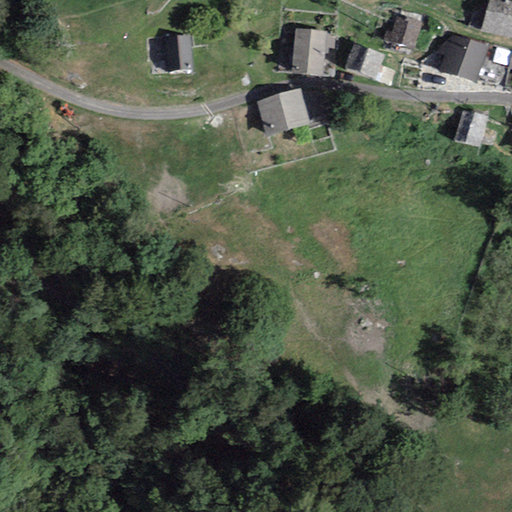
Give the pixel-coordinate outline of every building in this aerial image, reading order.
[(511,3),(498,0),(489,0),(481,34),(511,42),(511,3)] [(420,24),(397,18),(393,34),(386,32),(384,43),(413,50),(420,24)] [(328,35),(296,31),(291,78),(323,82),(328,35)] [(488,51),(443,35),(436,54),(444,57),(438,75),(474,88),(488,51)] [(191,39),(166,41),(169,80),(194,77),(191,39)] [(386,59),(354,47),(344,74),(375,86),(386,59)] [(300,91),(256,103),(267,141),(310,129),(300,91)] [(488,120),(462,113),(453,143),(479,150),(488,120)]
